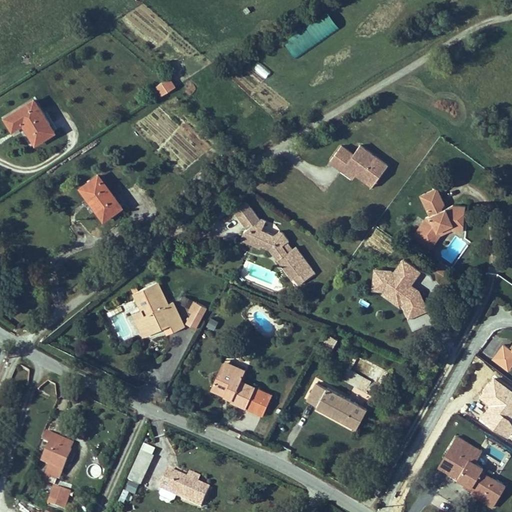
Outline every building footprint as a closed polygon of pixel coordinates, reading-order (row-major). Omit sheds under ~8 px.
[(283,40),(296,58),(340,28),(327,10),(283,40)] [(169,76),(154,86),(160,96),(176,86),(169,76)] [(12,129),(23,123),(35,143),(54,131),(35,100),(5,117),(12,129)] [(360,143),(353,151),(340,142),(328,160),(369,189),(388,162),(360,143)] [(122,207),(99,175),(81,188),(89,198),(92,196),(94,199),(91,202),(104,220),(122,207)] [(412,235),(421,242),(425,236),(430,239),(438,228),(443,224),(452,216),(453,215),(453,217),(464,218),(466,198),(450,196),(441,204),(437,207),(433,203),(437,200),(439,197),(429,185),(415,197),(430,214),(425,218),(422,221),(412,235)] [(231,211),(235,218),(250,210),(247,204),(231,211)] [(274,262),(288,283),(307,270),(294,249),(290,252),(286,245),(288,243),(284,236),(280,234),(276,236),(274,238),(263,232),(268,223),(263,221),(257,224),(250,210),(235,218),(241,232),(242,230),(245,229),(251,233),(249,237),(255,240),(254,243),(259,246),(267,250),(270,255),(275,253),(279,259),(274,262)] [(463,222),(464,218),(453,217),(453,215),(452,216),(443,224),(438,228),(430,239),(425,236),(421,242),(430,248),(438,236),(443,228),(452,221),(463,222)] [(245,229),(242,230),(241,232),(238,238),(257,249),(259,246),(254,243),(255,240),(249,237),(251,233),(245,229)] [(279,259),(275,253),(270,255),(274,262),(279,259)] [(443,274),(448,266),(439,260),(434,268),(443,274)] [(161,317),(167,314),(171,323),(175,330),(185,325),(173,301),(168,303),(158,281),(135,292),(142,308),(145,314),(136,318),(141,329),(150,325),(153,332),(165,326),(161,317)] [(193,312),(199,302),(195,300),(189,310),(193,312)] [(196,327),(207,306),(199,302),(193,312),(187,323),(196,327)] [(136,318),(145,314),(142,308),(133,312),(136,318)] [(124,309),(108,311),(111,331),(127,329),(124,309)] [(167,314),(161,317),(165,326),(171,323),(167,314)] [(213,331),(218,320),(210,316),(205,327),(213,331)] [(144,336),(153,332),(150,325),(141,329),(144,336)] [(332,346),(337,338),(328,334),(324,341),(332,346)] [(511,344),(510,347),(502,342),(491,359),(509,371),(511,366),(511,344)] [(236,369),(235,373),(242,377),(246,369),(224,359),(218,374),(222,376),(227,365),(236,369)] [(212,385),(234,395),(232,399),(231,400),(237,404),(246,408),(262,416),(272,395),(241,379),(242,377),(235,373),(236,369),(227,365),(222,376),(218,374),(212,385)] [(353,384),(359,376),(351,370),(345,378),(353,384)] [(232,399),(234,395),(212,385),(211,389),(224,395),(232,399)] [(325,392),(314,386),(305,403),(316,409),(315,410),(354,432),(365,412),(326,390),(325,392)] [(46,432),(43,440),(50,444),(54,435),(46,432)] [(70,451),(69,451),(72,443),(54,435),(50,444),(43,461),(50,464),(47,472),(59,478),(70,451)] [(467,442),(457,436),(439,466),(449,472),(467,442)] [(449,472),(472,486),(474,482),(499,497),(506,486),(481,471),(483,467),(475,462),(467,457),(474,446),(467,442),(449,472)] [(482,451),(474,446),(467,457),(475,462),(482,451)] [(153,457),(140,451),(131,471),(143,477),(153,457)] [(202,504),(210,487),(168,469),(160,488),(201,506),(202,504)] [(496,501),(499,497),(474,482),(472,486),(480,491),(496,501)] [(70,491),(54,486),(48,503),(64,508),(70,491)]
